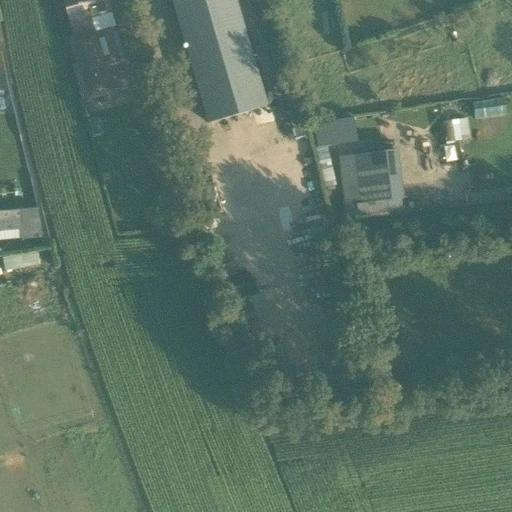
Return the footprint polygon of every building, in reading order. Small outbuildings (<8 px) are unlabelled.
[(69,39),(87,101),(111,94),(89,19),(110,12),(106,0),(62,0),(74,38),(69,39)] [(234,0),(170,0),(208,124),(266,107),(234,0)] [(450,14),(438,18),(441,27),(453,23),(450,14)] [(473,118),(503,114),(501,97),(471,102),(473,118)] [(452,139),(468,138),(466,117),(450,118),(452,139)] [(352,119),(314,124),(317,147),(355,143),(352,119)] [(351,207),(356,206),(358,218),(388,215),(386,203),(404,201),(398,152),(338,159),(343,196),(350,196),(351,207)] [(159,183),(171,219),(190,212),(179,177),(159,183)] [(20,238),(38,236),(35,208),(0,211),(0,229),(19,228),(20,238)]
